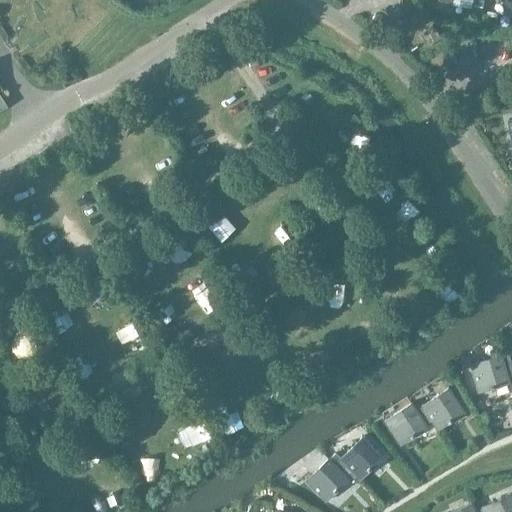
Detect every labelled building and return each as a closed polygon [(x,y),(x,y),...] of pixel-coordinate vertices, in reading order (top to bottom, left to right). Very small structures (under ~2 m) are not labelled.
[(475,1),(473,11),(481,13),(484,2),(475,1)] [(502,16),(502,17),(511,19),(511,13),(511,4),(505,3),(504,7),(502,16)] [(335,112),(316,113),(317,136),(336,135),(335,112)] [(67,157),(48,169),(59,187),(78,175),(67,157)] [(271,173),(275,190),(292,186),(288,169),(271,173)] [(383,182),(359,190),(366,212),(391,204),(383,182)] [(290,221),(270,231),(281,253),(301,244),(290,221)] [(188,256),(197,251),(184,228),(174,233),(188,256)] [(354,302),(364,295),(352,279),(343,285),(354,302)] [(508,380),(511,379),(511,369),(505,372),(503,363),(501,354),(471,363),(479,392),(509,383),(508,380)] [(511,361),(503,363),(505,372),(511,369),(511,359),(510,360),(511,361)] [(51,378),(10,404),(20,418),(60,393),(51,378)] [(423,406),(416,410),(421,417),(427,413),(432,420),(438,429),(464,412),(448,387),(422,404),(423,406)] [(426,425),(432,420),(427,413),(421,417),(416,410),(411,402),(384,419),(401,444),(427,427),(426,425)] [(340,459),(334,464),(341,471),(346,465),(353,471),(360,479),(382,458),(362,436),(339,458),(340,459)] [(347,477),(353,471),(346,465),(341,471),(334,464),(328,457),(305,479),(327,501),(349,479),(347,477)] [(511,511),(511,495),(511,493),(482,506),(483,507),(475,510),(475,511),(511,511)] [(475,511),(475,510),(471,502),(448,511),(475,511)]
